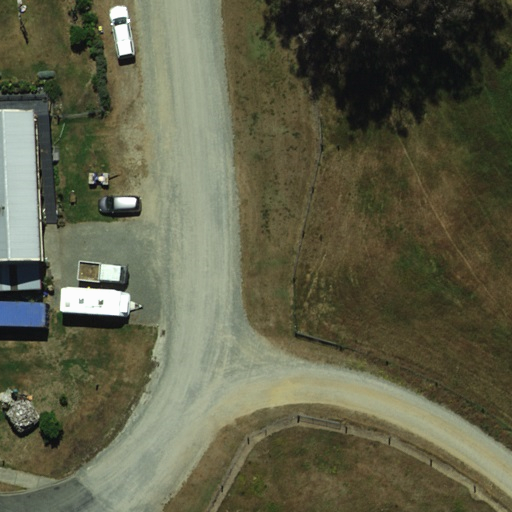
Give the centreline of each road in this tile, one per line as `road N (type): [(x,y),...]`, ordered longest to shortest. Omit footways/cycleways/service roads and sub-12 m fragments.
road 1 (residential): [(171,0),(206,252),(200,354),(176,427),(105,511)]
road 2 (track): [(200,354),(394,391),(472,424),(511,460)]
